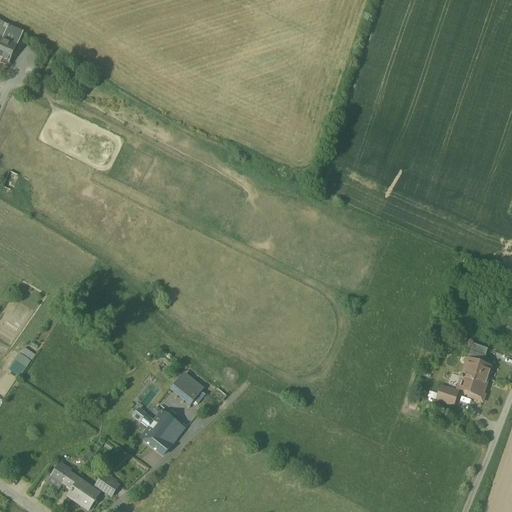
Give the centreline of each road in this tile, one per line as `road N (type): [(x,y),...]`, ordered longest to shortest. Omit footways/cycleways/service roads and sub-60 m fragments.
road 1 (residential): [(111,511),(240,396)]
road 2 (residential): [(464,511),(511,388)]
